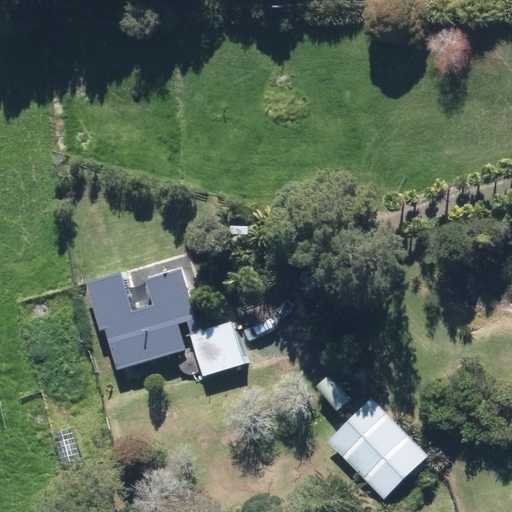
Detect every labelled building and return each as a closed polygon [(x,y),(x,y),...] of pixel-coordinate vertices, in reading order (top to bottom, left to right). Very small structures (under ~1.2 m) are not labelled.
[(240,228),(239,236),(255,236),(255,228),(240,228)] [(124,373),(193,353),(186,328),(204,323),(189,272),(153,283),(160,307),(139,314),(129,276),(93,285),(108,334),(112,332),(124,373)] [(199,336),(210,378),(251,367),(239,325),(199,336)] [(111,350),(99,353),(104,374),(117,372),(111,350)] [(381,412),(352,442),(395,486),(425,458),(381,412)]
